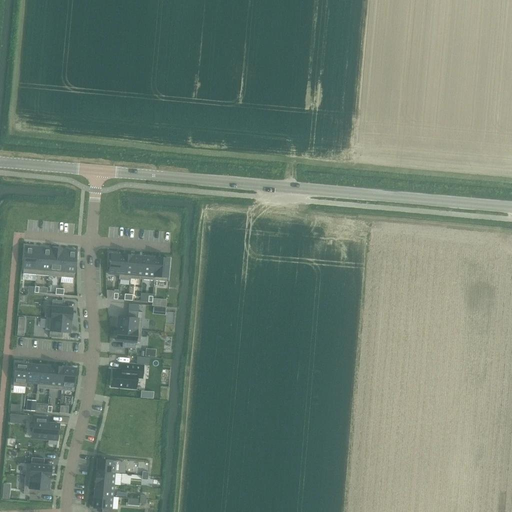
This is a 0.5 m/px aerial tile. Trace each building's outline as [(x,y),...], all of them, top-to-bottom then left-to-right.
[(25,245),(23,273),(36,274),(38,246),(25,245)] [(38,246),(36,274),(48,276),(51,247),(38,246)] [(51,247),(48,276),(61,277),(64,249),(51,247)] [(64,249),(61,277),(74,278),(77,250),(64,249)] [(110,252),(108,274),(119,275),(121,253),(110,252)] [(119,275),(119,279),(130,280),(130,278),(132,255),(121,253),(119,275)] [(132,255),(130,278),(142,279),(144,256),(132,255)] [(144,256),(142,279),(154,280),(156,257),(155,257),(144,256)] [(156,257),(154,280),(166,281),(166,278),(168,258),(156,257)] [(51,306),(50,318),(71,320),(72,308),(61,307),(62,301),(61,301),(52,300),(52,306),(51,306)] [(117,316),(116,328),(140,330),(141,318),(139,318),(137,318),(138,312),(137,312),(128,311),(128,317),(117,316)] [(46,318),(45,329),(49,330),(50,330),(49,337),(61,338),(62,331),(70,332),(71,320),(50,318),(46,318)] [(115,329),(114,342),(122,342),(122,348),(134,348),(134,343),(136,343),(139,344),(139,343),(140,331),(137,331),(115,329)] [(156,349),(145,348),(144,356),(155,357),(156,349)] [(149,358),(136,357),(136,364),(144,365),(148,365),(149,358)] [(14,362),(12,386),(13,386),(24,387),(25,387),(25,383),(27,363),(14,362)] [(27,363),(25,383),(37,384),(39,364),(38,364),(27,363)] [(111,371),(110,387),(136,390),(137,379),(138,379),(139,379),(142,379),(143,368),(143,365),(136,364),(121,363),(121,370),(112,369),(111,371)] [(37,384),(37,388),(49,389),(51,365),(39,364),(37,384)] [(51,365),(49,389),(61,390),(63,366),(51,365)] [(63,366),(61,390),(73,391),(75,367),(63,366)] [(153,391),(141,390),(140,397),(153,399),(153,391)] [(26,400),(25,410),(35,411),(35,401),(26,400)] [(26,415),(10,414),(9,423),(25,424),(26,415)] [(32,416),(31,432),(47,433),(47,440),(57,441),(59,422),(47,421),(47,417),(32,416)] [(26,464),(25,476),(49,478),(50,466),(43,465),(44,459),(31,458),(31,464),(26,464)] [(97,459),(96,472),(114,473),(119,474),(120,461),(97,459)] [(96,472),(95,484),(113,485),(119,486),(120,474),(119,474),(114,473),(96,472)] [(25,476),(23,494),(37,495),(38,489),(48,490),(49,478),(25,476)] [(95,484),(94,495),(112,497),(113,485),(95,484)] [(94,495),(93,508),(102,509),(101,511),(117,511),(117,510),(111,509),(112,497),(94,495)]
